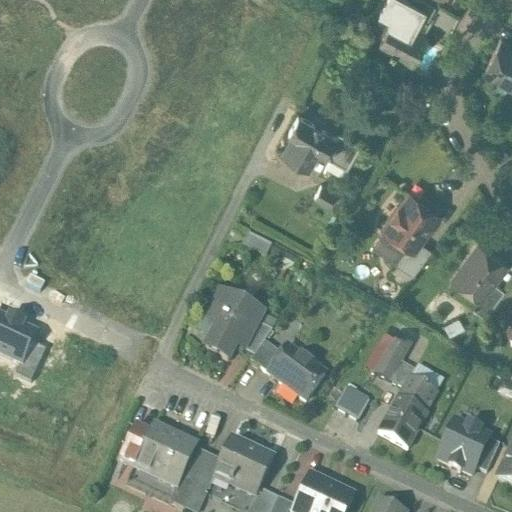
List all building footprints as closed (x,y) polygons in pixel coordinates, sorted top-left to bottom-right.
[(405,0),(391,0),(383,16),(389,19),(390,18),(415,30),(416,30),(422,17),(405,8),(408,1),(405,0)] [(433,5),(423,0),(408,0),(408,1),(405,8),(422,17),(426,19),(433,5)] [(415,30),(390,18),(389,19),(375,45),(388,52),(387,54),(392,56),(393,55),(410,64),(426,36),(416,30),(415,30)] [(511,46),(501,40),(483,71),(511,86),(511,46)] [(337,138),(299,115),(287,135),(292,138),(282,156),(307,171),(318,152),(326,157),(337,138)] [(336,194),(320,185),(313,197),(329,206),(336,194)] [(438,214),(409,194),(400,207),(397,205),(389,216),(392,218),(384,229),(407,246),(414,250),(420,242),(424,236),(423,235),(438,214)] [(414,250),(407,246),(394,263),(411,275),(412,276),(431,250),(420,242),(414,250)] [(479,243),(453,279),(479,298),(480,299),(492,282),(506,263),(479,243)] [(411,275),(395,264),(388,274),(404,285),(411,275)] [(492,282),(480,299),(479,298),(472,308),(485,317),(504,291),(492,282)] [(261,314),(217,291),(204,314),(219,321),(205,350),(227,361),(234,347),(243,351),(257,323),(261,314)] [(0,358),(20,368),(31,345),(36,334),(0,317),(0,358)] [(272,331),(257,323),(243,351),(254,357),(264,343),(272,331)] [(396,335),(375,374),(389,383),(390,382),(389,382),(400,363),(411,344),(396,335)] [(282,356),(264,343),(254,357),(250,362),(268,375),(282,356)] [(45,351),(31,345),(20,368),(17,375),(30,382),(45,351)] [(325,376),(287,348),(282,356),(268,375),(305,402),(325,376)] [(400,363),(389,382),(390,382),(403,389),(398,399),(427,414),(425,413),(437,392),(424,385),(429,376),(415,368),(413,370),(400,363)] [(369,403),(345,389),(334,409),(358,422),(369,403)] [(427,414),(398,399),(378,434),(407,450),(427,414)] [(466,427),(455,422),(437,460),(449,466),(448,468),(460,474),(461,471),(472,476),(475,469),(488,440),(489,438),(479,433),(480,431),(467,425),(466,427)] [(135,427),(120,459),(134,466),(149,434),(135,427)] [(196,448),(152,427),(149,434),(134,466),(134,467),(136,468),(137,466),(160,477),(159,480),(176,487),(178,488),(182,478),(195,450),(196,448)] [(499,446),(488,440),(475,469),(486,474),(499,446)] [(273,461),(230,441),(221,461),(213,477),(213,478),(255,497),(256,497),(259,489),(273,461)] [(511,448),(498,477),(511,484),(511,448)] [(209,456),(195,450),(182,478),(196,485),(199,478),(209,456)] [(221,461),(209,456),(199,478),(211,483),(213,478),(213,477),(221,461)] [(196,485),(182,478),(178,488),(176,487),(169,503),(184,510),(196,485)] [(196,485),(184,510),(188,511),(197,511),(211,483),(199,478),(196,485)] [(345,511),(352,498),(309,478),(292,511),(345,511)] [(255,497),(247,511),(271,511),(275,504),(278,499),(259,489),(256,497),(255,497)] [(397,511),(377,503),(373,511),(397,511)]
